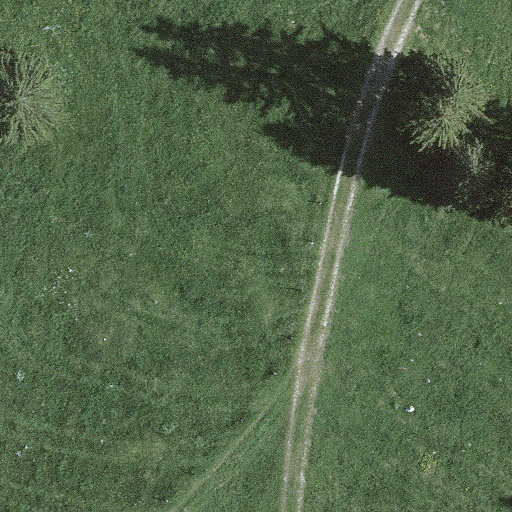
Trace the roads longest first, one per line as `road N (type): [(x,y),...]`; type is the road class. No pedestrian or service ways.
road 1 (track): [(288,511),(322,290),(376,78),(410,0)]
road 2 (track): [(188,511),(306,396)]
